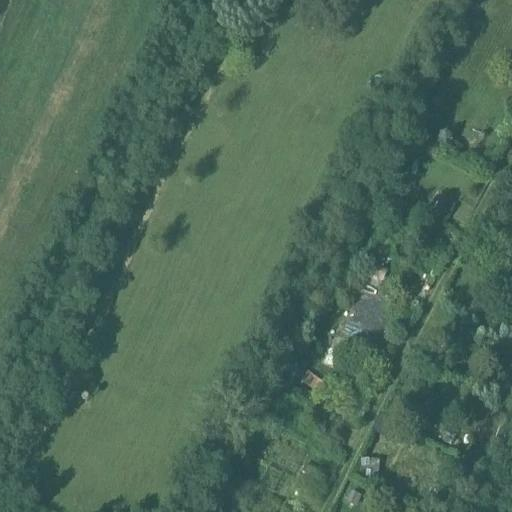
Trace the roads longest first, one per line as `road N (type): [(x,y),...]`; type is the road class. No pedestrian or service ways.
road 1 (track): [(511,153),(328,511)]
road 2 (track): [(95,0),(0,207)]
